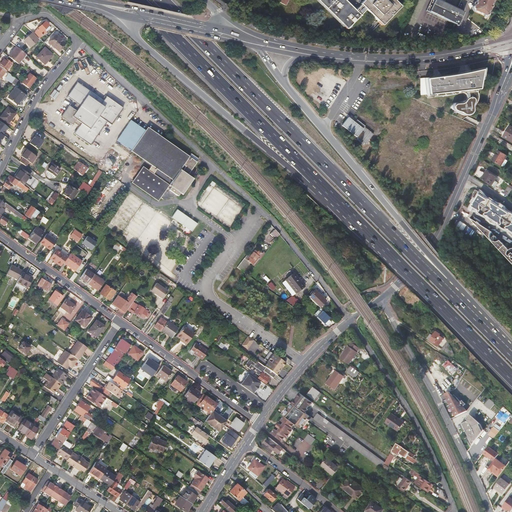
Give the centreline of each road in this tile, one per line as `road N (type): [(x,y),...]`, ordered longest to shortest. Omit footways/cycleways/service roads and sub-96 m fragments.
road 1 (motorway): [(445,283),(162,0)]
road 2 (motorway): [(137,0),(350,214)]
road 3 (motorway): [(132,34),(350,214)]
road 4 (residential): [(506,75),(441,229),(381,298)]
road 5 (motorway): [(445,283),(286,85)]
road 6 (residential): [(0,47),(22,19),(40,14),(78,43),(36,95),(0,168)]
road 7 (unclassified): [(381,298),(491,511)]
road 8 (motorway): [(350,214),(511,375)]
road 9 (unknown): [(50,112),(85,150),(107,143),(126,116),(120,100),(82,76),(65,93)]
road 10 (secondary): [(304,52),(388,60),(493,45)]
road 11 (residential): [(381,298),(302,364),(260,421)]
road 12 (residential): [(118,322),(260,421)]
road 13 (residential): [(118,322),(31,454)]
road 14 (residential): [(0,235),(118,322)]
road 15 (secondary): [(129,12),(250,40)]
